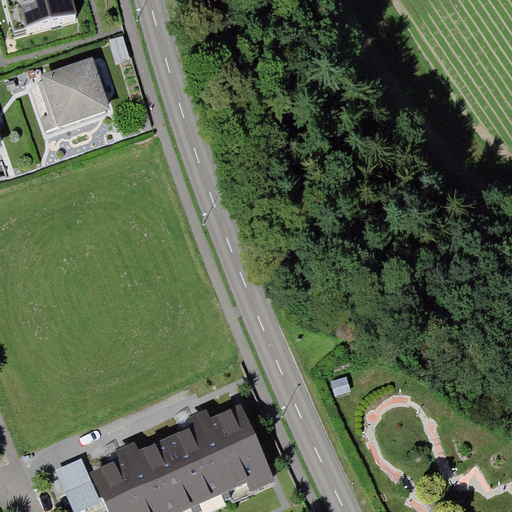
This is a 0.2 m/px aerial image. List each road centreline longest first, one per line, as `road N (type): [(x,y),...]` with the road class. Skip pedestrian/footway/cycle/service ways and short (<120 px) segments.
road 1 (secondary): [(347,511),(251,302),(151,0)]
road 2 (track): [(331,0),(393,126),(449,179),(511,218)]
